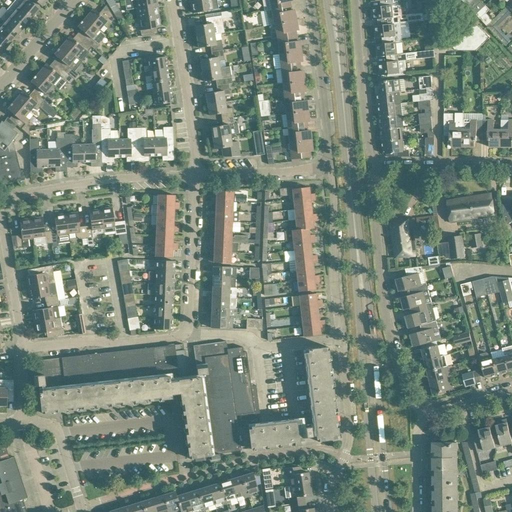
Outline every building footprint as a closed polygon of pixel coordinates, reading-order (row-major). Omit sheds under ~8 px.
[(34,15),(39,9),(28,0),(15,0),(14,2),(18,5),(33,18),(34,16),(34,15)] [(156,0),(130,0),(132,9),(137,8),(157,5),(156,0)] [(203,0),(191,2),(193,13),(213,10),(219,9),(217,0),(203,0)] [(290,1),(292,1),(292,0),(261,0),(264,11),(272,9),(291,6),(290,1)] [(486,5),(482,1),(472,10),(476,15),(486,5)] [(33,18),(18,5),(14,2),(6,10),(7,10),(11,14),(25,26),(30,19),(31,20),(33,18)] [(511,2),(487,27),(506,46),(511,39),(511,37),(508,33),(506,35),(497,26),(511,11),(511,2)] [(157,5),(137,8),(138,19),(159,16),(157,5)] [(373,20),(383,19),(384,25),(396,23),(396,24),(401,23),(424,21),(430,20),(430,14),(423,15),(423,14),(402,16),(401,5),(393,6),(392,6),(392,5),(385,6),(384,6),(372,7),(373,20)] [(486,5),(476,15),(480,19),(490,9),(486,5)] [(272,9),(264,11),(265,11),(268,25),(296,20),(294,10),(292,11),(291,6),(272,9)] [(93,9),(85,18),(99,30),(103,25),(107,28),(114,19),(108,8),(101,16),(93,9)] [(25,26),(11,14),(7,10),(0,18),(18,35),(20,33),(19,32),(25,26)] [(122,17),(121,11),(117,12),(114,14),(117,19),(122,19),(122,17)] [(159,16),(138,19),(141,36),(158,34),(157,28),(161,27),(159,16)] [(207,24),(195,26),(197,37),(214,34),(224,33),(223,26),(222,18),(222,16),(216,17),(206,18),(207,24)] [(0,18),(0,33),(11,42),(16,36),(17,37),(18,35),(0,18)] [(85,34),(82,38),(91,47),(95,50),(99,45),(98,44),(106,35),(99,30),(85,18),(82,22),(81,21),(80,23),(77,27),(85,34)] [(296,20),(268,25),(268,26),(275,25),(277,39),(297,36),(296,30),(298,30),(296,20)] [(396,23),(384,25),(374,26),(375,38),(385,37),(386,43),(398,42),(398,43),(403,42),(401,23),(396,24),(396,23)] [(489,38),(475,23),(469,29),(483,44),(489,38)] [(483,44),(469,29),(462,36),(476,51),(483,44)] [(0,47),(4,51),(6,49),(5,48),(11,42),(0,33),(0,47)] [(214,34),(197,37),(198,48),(210,46),(211,52),(223,50),(221,40),(215,41),(214,34)] [(70,36),(62,45),(76,57),(81,62),(89,53),(87,51),(91,47),(82,38),(78,43),(70,36)] [(297,36),(277,39),(279,54),(301,51),(300,41),(297,42),(297,36)] [(476,51),(462,36),(452,46),(456,50),(476,51)] [(398,42),(386,43),(376,44),(377,57),(390,56),(391,62),(400,61),(405,61),(407,60),(406,53),(397,54),(396,43),(398,43),(398,42)] [(62,61),(58,66),(74,79),(78,74),(72,69),(76,65),(72,62),(76,57),(62,45),(59,49),(58,48),(56,50),(57,51),(54,54),(62,61)] [(200,60),(202,71),(220,68),(219,61),(225,60),(223,50),(211,52),(212,58),(200,60)] [(301,51),(279,54),(281,69),(300,66),(300,62),(302,61),(301,57),(301,51)] [(149,66),(143,67),(144,72),(150,71),(167,68),(165,57),(159,58),(148,59),(149,66)] [(472,58),(463,58),(463,66),(472,66),(472,58)] [(122,61),(124,71),(124,75),(131,74),(130,70),(128,60),(122,61)] [(400,61),(391,62),(378,63),(379,76),(392,74),(393,76),(406,75),(405,61),(400,61)] [(46,64),(39,73),(53,85),(56,88),(58,90),(66,81),(70,84),(74,79),(58,66),(54,70),(46,64)] [(300,66),(281,69),(283,84),(304,81),(303,71),(301,71),(300,66)] [(220,68),(202,71),(204,82),(215,80),(216,86),(232,83),(230,67),(220,68)] [(167,68),(150,71),(144,72),(145,77),(151,76),(152,82),(169,79),(167,68)] [(39,89),(35,93),(45,101),(47,103),(51,98),(49,96),(52,92),(56,88),(53,85),(39,73),(35,76),(33,78),(34,78),(31,82),(39,89)] [(106,83),(101,78),(93,88),(98,92),(106,83)] [(169,79),(152,82),(153,89),(149,90),(149,94),(153,94),(153,93),(171,91),(169,79)] [(401,92),(399,79),(380,82),(381,86),(377,87),(377,94),(382,93),(382,94),(394,92),(394,93),(400,92),(401,92)] [(304,81),(283,84),(284,99),(304,96),(303,91),(305,91),(305,86),(304,81)] [(206,94),(207,105),(225,102),(224,95),(230,94),(229,88),(233,87),(232,83),(216,86),(217,92),(206,94)] [(419,90),(420,95),(420,101),(430,100),(434,100),(433,93),(432,88),(426,89),(419,90)] [(23,91),(15,100),(29,112),(33,107),(37,110),(45,101),(35,93),(31,98),(23,91)] [(153,93),(153,94),(155,105),(173,102),(171,91),(153,93)] [(382,94),(382,93),(377,94),(379,106),(401,104),(400,92),(394,93),(394,92),(382,94)] [(140,103),(139,96),(128,98),(129,105),(140,103)] [(304,96),(284,99),(286,113),(308,111),(307,101),(304,101),(304,96)] [(29,112),(15,100),(12,104),(11,103),(10,105),(11,106),(7,109),(15,116),(12,121),(19,127),(29,135),(29,127),(27,126),(29,124),(29,120),(25,117),(29,112)] [(263,101),(258,102),(259,108),(264,108),(269,107),(268,100),(263,101)] [(420,101),(418,102),(419,110),(425,109),(425,113),(432,112),(430,100),(420,101)] [(225,102),(207,105),(209,116),(221,114),(222,120),(234,118),(232,108),(226,109),(225,102)] [(402,116),(401,104),(379,106),(380,118),(402,116)] [(75,120),(82,110),(77,106),(69,116),(74,119),(75,120)] [(52,108),(48,113),(53,118),(58,113),(52,108)] [(308,111),(286,113),(288,128),(307,126),(306,121),(309,121),(308,116),(308,111)] [(419,118),(420,126),(432,124),(431,117),(432,117),(432,112),(425,113),(426,117),(419,118)] [(451,147),(463,147),(463,120),(463,114),(456,114),(444,114),(444,120),(444,127),(450,127),(450,140),(451,140),(451,147)] [(463,120),(463,147),(475,147),(475,140),(477,140),(477,127),(483,127),(483,115),(482,115),(482,120),(463,120)] [(483,115),(483,127),(488,127),(488,141),(489,140),(489,147),(502,147),(502,120),(501,120),(501,130),(494,130),(494,120),(485,120),(486,115),(483,115)] [(501,115),(501,120),(502,120),(502,147),(511,147),(511,120),(509,120),(509,115),(501,115)] [(402,116),(380,118),(381,130),(402,128),(401,128),(404,127),(402,116)] [(211,127),(213,138),(230,136),(239,134),(237,123),(235,124),(234,118),(222,120),(223,126),(211,127)] [(0,158),(16,155),(13,143),(19,135),(17,134),(18,133),(10,127),(2,121),(0,123),(0,158)] [(128,139),(119,139),(120,157),(126,157),(127,162),(138,161),(137,128),(135,128),(135,122),(129,122),(129,128),(127,128),(128,139)] [(92,144),(84,145),(84,162),(91,162),(91,167),(102,167),(102,163),(101,124),(94,124),(94,129),(92,130),(92,144)] [(120,157),(119,139),(119,131),(110,131),(110,129),(110,124),(101,124),(102,163),(113,162),(113,157),(120,157)] [(432,124),(420,126),(421,134),(427,133),(428,138),(434,138),(434,132),(433,132),(432,124)] [(278,136),(279,145),(311,141),(310,131),(308,131),(307,126),(288,128),(288,136),(284,136),(278,136)] [(174,160),(173,127),(163,127),(163,130),(155,130),(155,138),(155,156),(162,156),(162,161),(174,160)] [(146,128),(137,128),(138,161),(149,161),(149,156),(155,156),(155,138),(146,139),(146,128)] [(402,128),(381,130),(383,142),(403,140),(402,128)] [(65,134),(65,138),(66,172),(67,172),(67,168),(77,167),(77,162),(84,162),(84,145),(75,145),(75,134),(65,134)] [(240,156),(238,141),(235,142),(232,142),(230,136),(213,138),(214,149),(222,148),(223,157),(240,156)] [(56,149),(48,150),(48,167),(55,167),(55,172),(66,172),(65,138),(56,139),(56,149)] [(262,138),(254,139),(256,156),(264,154),(262,138)] [(428,138),(425,138),(425,157),(434,157),(434,147),(434,138),(428,138)] [(40,150),(39,139),(29,139),(30,173),(42,172),(42,167),(48,167),(48,150),(40,150)] [(403,140),(383,142),(384,154),(386,154),(386,157),(403,157),(409,157),(409,151),(404,152),(403,142),(403,140)] [(311,141),(279,145),(280,152),(286,152),(285,151),(290,151),(291,159),(299,158),(299,159),(311,157),(310,151),(312,151),(311,141)] [(265,146),(267,160),(273,159),(271,145),(265,146)] [(16,155),(0,158),(0,186),(25,180),(22,171),(20,171),(16,155)] [(292,187),(279,189),(280,197),(289,196),(289,200),(315,197),(314,194),(310,194),(309,187),(293,189),(292,187)] [(211,197),(211,200),(233,201),(233,191),(216,190),(216,198),(211,197)] [(447,201),(449,211),(451,223),(474,219),(474,217),(495,214),(491,194),(447,201)] [(158,195),(157,205),(179,206),(179,203),(174,202),(175,195),(158,195)] [(315,197),(289,200),(293,200),(294,210),(311,208),(310,201),(315,200),(315,197)] [(233,201),(211,200),(211,204),(216,204),(216,211),(232,212),(233,201)] [(157,205),(157,215),(174,216),(174,209),(179,209),(179,206),(157,205)] [(112,208),(101,209),(104,233),(115,232),(116,234),(126,232),(125,221),(114,222),(112,208)] [(311,208),(294,210),(295,220),(317,218),(317,214),(312,214),(311,208)] [(91,225),(85,226),(88,246),(93,245),(92,239),(97,234),(104,233),(101,209),(89,211),(91,225)] [(211,218),(210,221),(232,222),(238,222),(239,213),(232,212),(216,211),(215,218),(211,218)] [(77,212),(66,214),(69,233),(76,232),(76,236),(79,239),(81,238),(81,239),(87,238),(88,246),(85,226),(79,227),(77,212)] [(264,223),(268,223),(268,212),(273,212),(268,212),(264,212),(264,219),(264,223)] [(56,230),(50,231),(52,243),(53,247),(58,247),(58,242),(57,235),(69,233),(66,214),(54,216),(56,230)] [(174,216),(157,215),(157,225),(178,226),(178,223),(173,223),(174,216)] [(43,217),(31,219),(34,238),(35,246),(49,244),(49,248),(53,247),(52,243),(50,231),(45,232),(43,217)] [(292,231),(309,229),(313,228),(313,221),(317,221),(317,218),(295,220),(297,230),(292,230),(292,231)] [(34,238),(31,219),(19,220),(21,235),(16,236),(11,236),(13,248),(17,248),(23,247),(29,246),(28,239),(34,238)] [(395,258),(405,256),(417,255),(412,219),(391,221),(395,258)] [(232,222),(210,221),(210,224),(215,225),(215,231),(232,232),(232,222)] [(251,233),(259,234),(260,223),(256,223),(256,228),(249,227),(249,233),(251,233)] [(157,225),(156,236),(173,236),(173,230),(178,230),(178,226),(157,225)] [(292,231),(293,241),(314,238),(314,235),(309,235),(309,229),(292,231)] [(234,237),(231,237),(232,232),(215,231),(214,238),(210,238),(210,241),(231,242),(237,243),(247,243),(248,236),(234,235),(234,237)] [(472,247),(483,245),(481,234),(470,236),(472,247)] [(156,236),(156,246),(177,247),(177,243),(173,243),(173,236),(156,236)] [(452,259),(465,257),(462,236),(448,238),(452,259)] [(314,238),(293,241),(294,251),(311,249),(310,242),(315,241),(314,238)] [(237,253),(237,243),(231,242),(210,241),(209,245),(214,245),(214,252),(231,252),(237,253)] [(156,246),(155,256),(172,257),(172,250),(177,250),(177,247),(156,246)] [(311,249),(294,251),(295,261),(317,259),(316,255),(312,255),(311,249)] [(209,259),(209,262),(230,263),(231,252),(214,252),(214,259),(209,259)] [(439,256),(429,257),(429,265),(440,264),(439,256)] [(129,271),(127,259),(117,261),(119,272),(129,271)] [(317,259),(295,261),(296,271),(313,269),(312,262),(317,262),(317,259)] [(157,260),(156,272),(174,273),(174,261),(157,260)] [(270,263),(262,264),(263,275),(266,274),(271,274),(270,269),(270,263)] [(442,268),(445,279),(454,277),(450,263),(446,264),(447,267),(442,268)] [(26,276),(28,288),(55,283),(52,266),(40,268),(41,274),(26,276)] [(237,277),(237,268),(230,267),(213,266),(213,273),(208,273),(208,276),(235,278),(237,277)] [(399,292),(410,289),(420,286),(417,274),(423,272),(422,266),(405,269),(407,276),(396,279),(399,292)] [(313,269),(296,271),(297,281),(319,279),(319,275),(314,276),(313,269)] [(131,282),(129,271),(119,272),(121,284),(131,282)] [(148,272),(148,283),(173,284),(174,273),(156,272),(148,272)] [(235,278),(208,276),(208,280),(213,280),(212,287),(229,287),(235,288),(235,278)] [(500,292),(496,277),(492,276),(484,278),(487,290),(488,295),(500,292)] [(511,290),(509,277),(496,277),(500,292),(503,303),(511,300),(511,291),(511,290)] [(487,290),(484,278),(472,282),(474,288),(476,298),(488,295),(487,290)] [(319,279),(297,281),(299,291),(315,290),(315,283),(319,282),(319,279)] [(67,282),(68,290),(76,289),(75,281),(67,282)] [(133,294),(131,282),(121,284),(123,296),(133,294)] [(470,289),(474,288),(472,282),(460,285),(463,296),(472,294),(470,289)] [(55,283),(28,288),(30,299),(45,297),(46,302),(58,300),(55,283)] [(148,283),(147,294),(155,295),(173,295),(173,284),(148,283)] [(420,286),(410,289),(412,294),(401,297),(404,310),(415,307),(431,303),(426,284),(420,286)] [(207,293),(207,297),(229,298),(229,287),(212,287),(212,294),(207,293)] [(256,288),(250,288),(250,294),(253,293),(253,296),(257,296),(257,299),(261,298),(260,288),(256,289),(256,288)] [(299,295),(300,306),(322,303),(321,300),(317,300),(316,293),(299,295)] [(135,305),(133,294),(123,296),(125,307),(135,305)] [(155,295),(155,306),(173,307),(173,295),(155,295)] [(236,298),(229,298),(207,297),(207,300),(212,300),(212,307),(235,308),(236,298)] [(33,311),(35,322),(60,318),(58,306),(59,306),(58,300),(46,302),(47,308),(33,311)] [(322,303),(300,306),(301,316),(318,314),(317,307),(322,307),(322,303)] [(431,303),(415,307),(417,313),(406,316),(409,328),(420,326),(431,322),(436,321),(431,303)] [(137,317),(135,305),(125,307),(127,319),(137,317)] [(155,306),(154,317),(172,318),(173,307),(155,306)] [(207,314),(206,317),(228,318),(233,318),(241,318),(241,314),(237,314),(237,309),(235,308),(212,307),(211,314),(207,314)] [(455,309),(457,316),(464,314),(462,307),(455,309)] [(75,315),(79,335),(85,334),(82,314),(75,315)] [(318,314),(301,316),(302,326),(324,324),(323,320),(319,321),(318,314)] [(137,317),(127,319),(130,330),(139,329),(139,324),(137,317)] [(150,319),(149,320),(149,327),(151,329),(154,329),(170,330),(170,326),(172,326),(172,318),(154,317),(154,319),(150,319)] [(206,317),(206,321),(211,321),(211,328),(228,329),(232,329),(233,318),(228,318),(206,317)] [(60,318),(35,322),(37,334),(46,332),(47,338),(52,337),(65,335),(63,328),(61,329),(60,318)] [(255,319),(247,318),(246,329),(254,330),(255,319)] [(262,319),(255,319),(254,330),(262,330),(262,319)] [(431,322),(420,326),(422,331),(411,334),(414,347),(441,340),(436,321),(431,322)] [(324,324),(302,326),(304,336),(320,335),(319,327),(324,327),(324,324)] [(469,333),(453,337),(455,345),(471,341),(469,333)] [(38,375),(34,376),(35,386),(39,386),(40,390),(39,391),(40,398),(41,408),(41,413),(44,413),(54,412),(56,411),(63,411),(67,410),(69,410),(80,409),(82,408),(93,407),(95,407),(106,406),(108,405),(118,404),(121,404),(131,403),(134,403),(144,401),(147,401),(157,400),(159,400),(169,399),(170,398),(172,398),(181,397),(182,405),(182,407),(183,418),(184,420),(185,431),(185,433),(187,444),(187,446),(189,456),(189,458),(194,457),(197,457),(208,456),(211,455),(211,460),(220,459),(219,453),(241,450),(238,428),(237,421),(259,418),(260,418),(259,411),(256,385),(251,386),(246,352),(243,352),(242,347),(227,349),(226,341),(200,345),(193,346),(197,374),(197,375),(184,377),(187,374),(183,344),(175,345),(36,361),(38,375)] [(422,349),(424,360),(447,354),(445,344),(444,345),(444,344),(438,346),(438,345),(422,349)] [(511,345),(502,348),(504,356),(508,372),(511,370),(511,345)] [(328,347),(306,350),(317,441),(339,438),(328,347)] [(480,354),(479,356),(485,378),(497,375),(492,359),(492,356),(489,356),(488,354),(486,353),(480,354)] [(447,354),(424,360),(427,371),(447,366),(444,356),(447,355),(447,354)] [(504,356),(492,359),(497,375),(508,372),(504,356)] [(447,366),(427,371),(430,383),(451,377),(448,366),(447,366)] [(479,370),(473,372),(476,383),(482,382),(479,370)] [(462,375),(463,376),(465,386),(476,383),(473,372),(462,375)] [(451,377),(430,383),(433,394),(438,393),(439,395),(446,393),(446,391),(454,389),(451,378),(451,377)] [(0,405),(7,406),(7,399),(13,399),(13,385),(13,380),(0,380),(0,405)] [(497,429),(491,431),(495,447),(511,442),(511,440),(509,429),(507,419),(502,421),(503,424),(496,426),(497,429)] [(301,420),(248,427),(251,449),(304,443),(303,438),(312,436),(311,426),(302,427),(301,420)] [(479,433),(473,435),(477,452),(495,447),(491,431),(489,424),(485,425),(485,428),(478,430),(479,433)] [(454,511),(454,443),(457,443),(457,442),(456,435),(444,435),(444,443),(433,443),(433,452),(436,452),(436,458),(433,458),(433,470),(436,470),(436,476),(433,476),(433,485),(436,485),(436,491),(433,491),(433,500),(436,500),(437,506),(433,506),(433,511),(454,511)] [(0,511),(26,511),(6,447),(7,447),(6,446),(0,448),(0,511)] [(483,474),(489,472),(486,464),(481,465),(483,474)] [(285,469),(286,476),(290,476),(291,486),(311,483),(310,476),(309,476),(308,472),(298,474),(297,467),(285,469)] [(270,469),(262,470),(263,478),(271,477),(270,469)] [(253,472),(242,476),(248,497),(252,495),(251,493),(258,491),(253,472)] [(242,476),(231,479),(236,498),(243,495),(244,498),(248,497),(242,476)] [(231,479),(220,483),(226,503),(230,502),(229,500),(236,498),(231,479)] [(220,483),(209,486),(215,504),(221,502),(222,505),(226,503),(220,483)] [(286,498),(289,497),(290,504),(302,503),(301,496),(312,495),(311,491),(313,490),(311,483),(291,486),(291,487),(284,488),(286,498)] [(209,486),(198,489),(204,510),(208,509),(208,506),(215,504),(209,486)] [(198,489),(187,493),(193,511),(201,511),(204,510),(198,489)] [(175,491),(164,495),(169,511),(173,511),(174,511),(180,510),(180,509),(176,496),(175,491)] [(193,511),(187,493),(176,496),(180,509),(180,510),(180,511),(189,511),(193,511)] [(169,511),(164,495),(153,498),(157,511),(169,511)] [(157,511),(153,498),(142,501),(145,511),(157,511)] [(493,511),(490,498),(483,500),(485,511),(493,511)] [(145,511),(142,501),(131,505),(133,511),(145,511)] [(302,503),(290,504),(291,511),(295,511),(294,511),(315,511),(316,511),(314,511),(313,508),(303,509),(302,503)]
